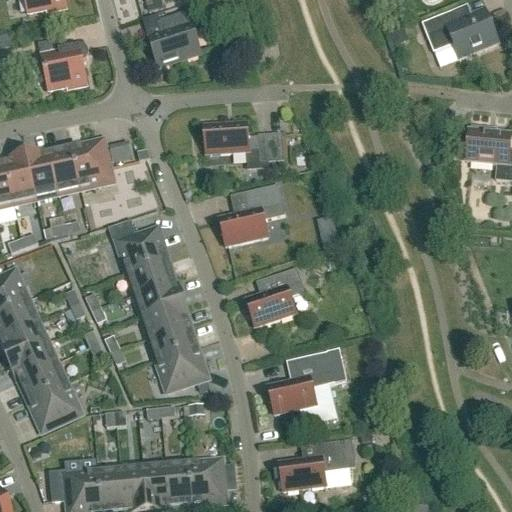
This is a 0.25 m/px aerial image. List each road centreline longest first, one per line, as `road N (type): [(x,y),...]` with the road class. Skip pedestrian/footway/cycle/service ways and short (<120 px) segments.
road 1 (residential): [(254,511),(245,406),(208,275),(135,107)]
road 2 (residential): [(277,94),(135,107)]
road 3 (residential): [(135,107),(0,132)]
